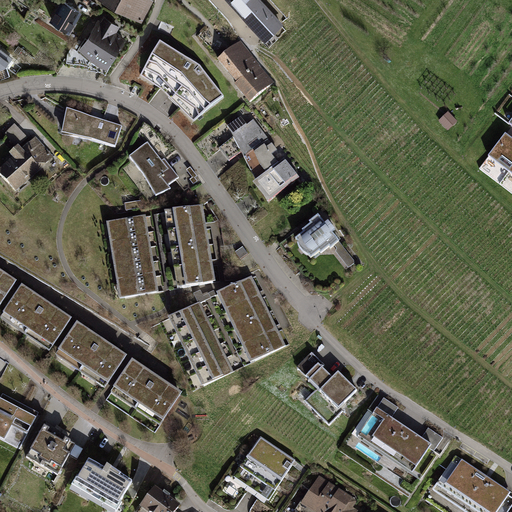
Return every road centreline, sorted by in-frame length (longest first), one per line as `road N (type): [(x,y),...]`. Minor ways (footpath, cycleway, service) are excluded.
road 1 (residential): [(511,469),(374,380),(341,349),(163,121),(88,85),(0,91)]
road 2 (track): [(272,78),(396,291),(511,386)]
road 3 (track): [(511,212),(397,101),(313,0)]
road 4 (residential): [(0,349),(89,416),(162,454),(206,511)]
